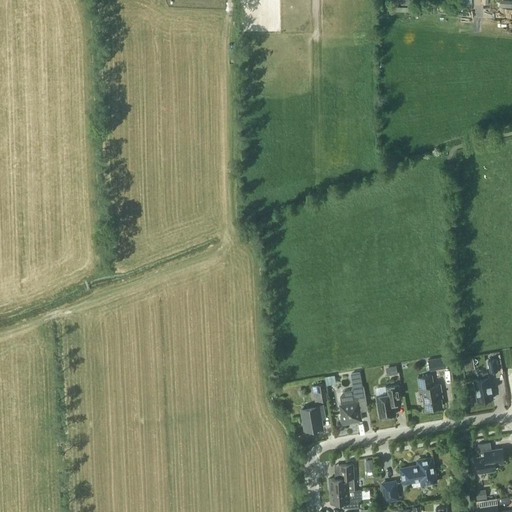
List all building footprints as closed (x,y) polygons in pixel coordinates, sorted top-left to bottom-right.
[(446,365),(444,356),(432,358),(434,367),(446,365)] [(490,371),(497,370),(495,358),(488,359),(490,371)] [(398,373),(396,365),(386,367),(387,375),(398,373)] [(342,404),(339,404),(341,414),(340,415),(342,424),(351,422),(351,421),(361,419),(359,405),(367,403),(363,385),(363,386),(360,371),(351,373),(353,387),(351,388),(352,389),(343,391),(340,395),(342,404)] [(477,401),(493,398),(489,376),(488,371),(479,373),(480,378),(473,379),(477,401)] [(423,391),(426,408),(442,405),(439,393),(441,392),(439,383),(432,385),(431,375),(417,377),(420,392),(423,391)] [(327,399),(325,383),(312,385),(315,401),(327,399)] [(401,401),(400,397),(398,384),(386,386),(387,393),(376,395),(380,416),(396,414),(394,403),(401,401)] [(322,426),(321,419),(326,418),(324,405),(302,408),(305,429),(322,426)] [(496,469),(495,463),(504,462),(502,447),(491,449),(490,441),(478,443),(480,456),(476,457),(478,472),(496,469)] [(403,482),(421,479),(422,483),(432,481),(432,483),(433,482),(433,481),(436,481),(432,457),(417,460),(418,465),(401,468),(403,482)] [(329,478),(330,490),(349,489),(349,490),(354,489),(353,463),(340,464),(341,477),(329,478)] [(400,499),(397,479),(381,481),(384,501),(400,499)] [(477,498),(487,497),(486,488),(476,489),(477,498)] [(354,489),(349,490),(349,489),(330,490),(330,502),(346,501),(346,507),(358,506),(358,500),(360,500),(362,497),(361,489),(354,489)]
